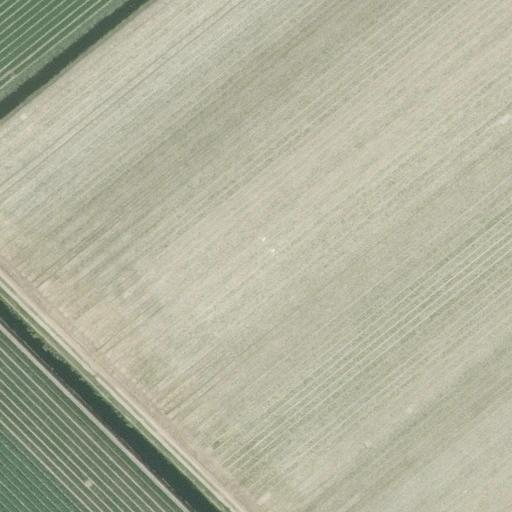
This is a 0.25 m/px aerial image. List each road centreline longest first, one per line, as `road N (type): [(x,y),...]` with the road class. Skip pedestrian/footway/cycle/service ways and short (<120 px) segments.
road 1 (track): [(0,278),(237,511)]
road 2 (track): [(0,351),(158,511)]
